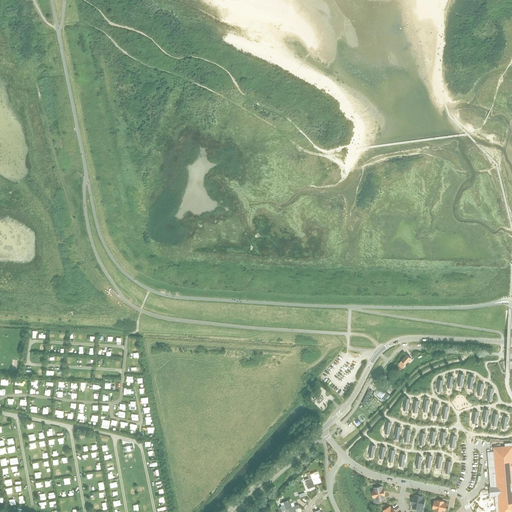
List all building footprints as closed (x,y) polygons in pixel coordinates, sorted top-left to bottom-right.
[(402,368),(409,360),(411,358),(407,355),(398,365),(402,368)] [(387,389),(391,385),(388,381),(383,384),(387,389)] [(375,393),(380,397),(384,392),(379,388),(377,391),(375,393)] [(318,404),(323,399),(320,395),(321,394),(318,392),(312,399),(318,404)] [(374,396),(368,405),(375,410),(380,401),(374,396)] [(107,427),(107,419),(100,419),(99,427),(107,427)] [(489,490),(490,493),(490,495),(494,495),(495,502),(498,502),(499,511),(511,511),(511,445),(505,447),(494,448),(494,451),(495,467),(496,473),(492,473),(494,489),(489,490)] [(311,478),(313,484),(320,482),(317,474),(314,475),(313,473),(310,474),(310,476),(311,478)] [(313,484),(311,478),(304,481),(307,488),(314,486),(313,484)] [(356,488),(359,494),(366,490),(364,484),(356,488)] [(385,495),(383,489),(382,489),(381,486),(374,488),(375,491),(372,491),(373,497),(376,497),(377,500),(377,502),(381,502),(380,499),(384,499),(383,495),(385,495)] [(385,498),(387,503),(396,499),(394,494),(385,498)] [(420,509),(420,505),(423,506),(425,500),(422,500),(422,496),(415,495),(414,498),(413,498),(412,503),(413,504),(412,507),(417,508),(416,511),(419,511),(420,509)] [(287,509),(291,507),(288,500),(283,502),(284,506),(280,507),(282,511),(285,509),(287,509)] [(436,511),(441,511),(441,510),(445,510),(447,511),(448,508),(446,508),(446,503),(443,503),(443,501),(437,500),(437,501),(434,501),(432,508),(436,509),(435,511),(436,511)] [(315,509),(312,510),(312,511),(322,511),(321,507),(324,506),(322,502),(314,505),(315,509)]
